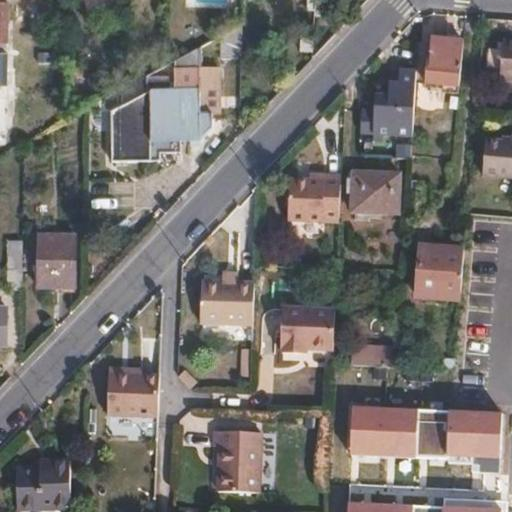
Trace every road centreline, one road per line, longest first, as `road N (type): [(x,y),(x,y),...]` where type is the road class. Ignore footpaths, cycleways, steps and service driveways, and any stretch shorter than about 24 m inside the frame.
road 1 (unclassified): [(170,247),(406,0)]
road 2 (unclassified): [(0,425),(170,247)]
road 3 (residential): [(170,247),(178,406)]
